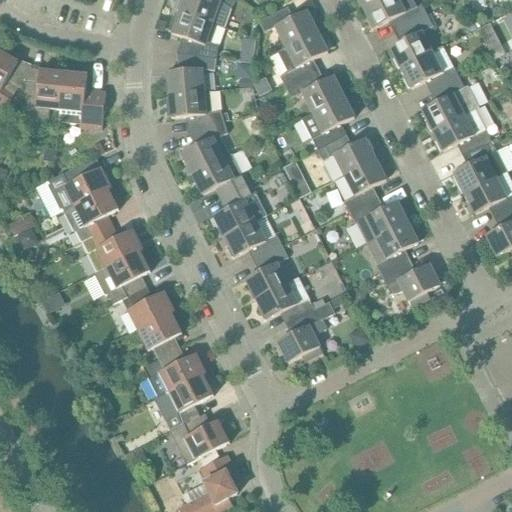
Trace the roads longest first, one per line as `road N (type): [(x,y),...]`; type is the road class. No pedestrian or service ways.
road 1 (residential): [(134,49),(137,137),(150,181),(271,414)]
road 2 (residential): [(487,304),(327,0)]
road 3 (residential): [(271,414),(487,304)]
road 4 (residential): [(134,49),(35,27),(0,5)]
